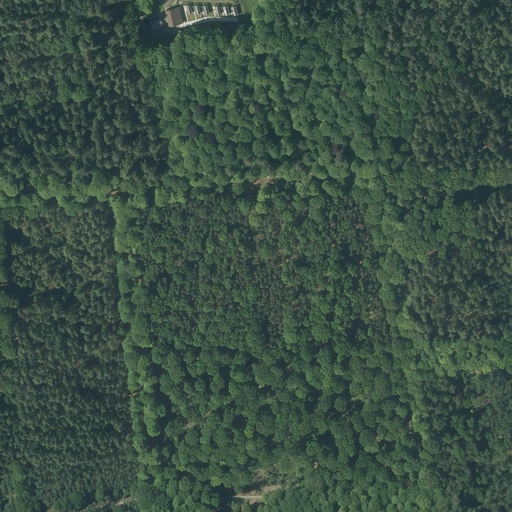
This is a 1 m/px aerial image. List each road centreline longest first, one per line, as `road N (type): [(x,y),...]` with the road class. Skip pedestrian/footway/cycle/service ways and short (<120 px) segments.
road 1 (track): [(152,511),(112,145)]
road 2 (track): [(426,495),(151,497),(69,511)]
road 3 (track): [(375,168),(428,511)]
road 4 (track): [(117,0),(186,179)]
road 5 (track): [(186,179),(375,168)]
road 6 (track): [(186,179),(0,191)]
road 7 (track): [(394,167),(378,0)]
road 8 (track): [(375,168),(511,159)]
road 9 (track): [(511,364),(494,327),(401,331)]
